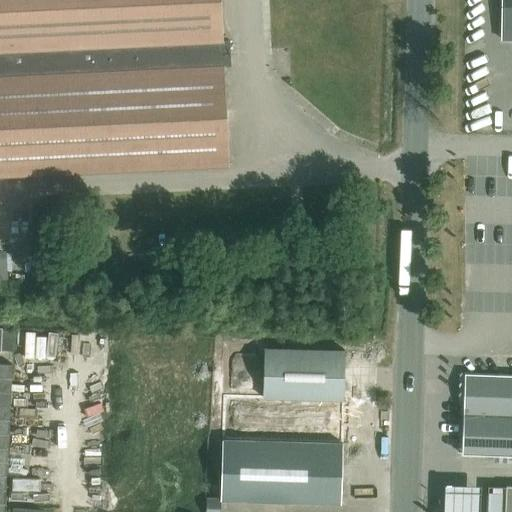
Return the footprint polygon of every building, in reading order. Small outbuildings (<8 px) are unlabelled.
[(224,65),(230,65),(229,40),(223,41),(220,0),(0,0),(0,176),(229,165),(224,65)] [(511,0),(502,0),(502,40),(511,39),(511,0)] [(488,101),(473,111),(486,129),(500,119),(488,101)] [(263,397),(344,400),(345,350),(264,348),(263,397)] [(259,365),(259,350),(238,350),(238,365),(259,365)] [(0,363),(0,377),(12,378),(12,364),(0,363)] [(511,375),(465,373),(462,455),(511,456),(511,375)] [(0,377),(0,391),(11,392),(12,378),(0,377)] [(0,391),(0,405),(10,406),(11,392),(0,391)] [(0,405),(0,419),(9,420),(10,406),(0,405)] [(226,415),(226,433),(282,435),(283,417),(226,415)] [(0,419),(0,433),(8,434),(9,425),(9,420),(0,419)] [(0,433),(0,447),(8,448),(8,434),(0,433)] [(221,500),(341,503),(343,444),(223,440),(221,500)] [(488,486),(487,511),(511,511),(511,486),(506,486),(506,487),(488,486)] [(481,511),(482,493),(446,492),(445,511),(481,511)] [(220,511),(221,498),(207,498),(206,511),(220,511)]
